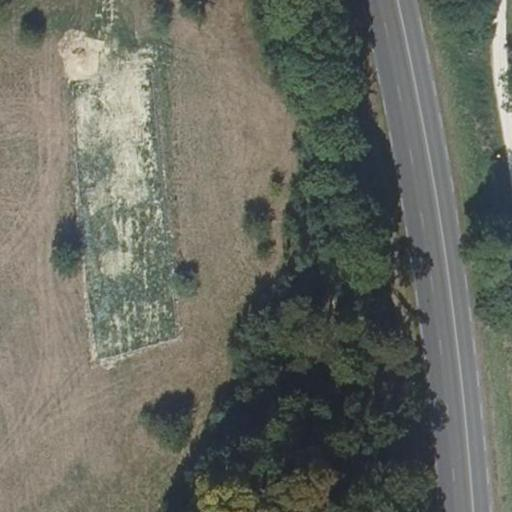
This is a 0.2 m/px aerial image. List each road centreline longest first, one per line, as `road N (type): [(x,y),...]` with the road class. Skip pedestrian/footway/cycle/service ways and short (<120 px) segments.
road 1 (primary): [(392,0),(434,211),(467,511)]
road 2 (track): [(484,0),(489,88),(511,207)]
